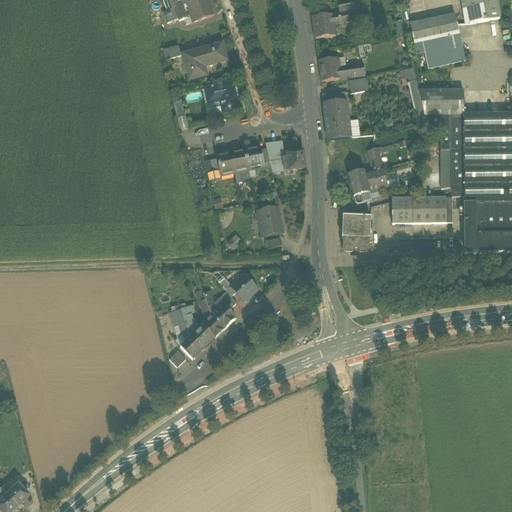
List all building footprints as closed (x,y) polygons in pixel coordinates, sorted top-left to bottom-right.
[(187,11),(192,24),(214,16),(208,0),(184,0),(188,11),(187,11)] [(499,21),(495,0),(465,0),(469,26),(499,21)] [(178,20),(179,22),(187,19),(181,2),(172,5),(174,10),(178,20)] [(338,8),(339,15),(355,11),(354,4),(338,8)] [(163,14),(167,24),(178,20),(174,10),(163,14)] [(311,19),(315,40),(335,37),(334,26),(358,22),(355,11),(339,15),(332,16),(311,19)] [(410,26),(412,37),(456,27),(454,17),(410,26)] [(424,55),(428,72),(465,63),(461,46),(460,46),(458,37),(459,37),(457,27),(456,27),(412,37),(416,57),(424,55)] [(188,78),(189,81),(206,77),(203,68),(226,62),(222,45),(183,56),(183,57),(184,61),(182,61),(187,78),(188,78)] [(164,52),(166,62),(180,58),(177,48),(164,52)] [(321,84),(341,81),(340,71),(338,60),(318,63),(321,84)] [(345,70),(340,71),(341,81),(365,77),(363,65),(345,68),(345,70)] [(409,84),(416,83),(413,69),(399,72),(401,81),(408,79),(409,84)] [(348,83),(351,96),(365,93),(362,80),(348,83)] [(416,83),(409,84),(412,97),(419,95),(416,83)] [(219,100),(222,115),(238,112),(232,84),(204,90),(205,92),(207,103),(219,100)] [(208,118),(222,115),(219,100),(207,103),(205,92),(202,92),(208,118)] [(463,231),(464,256),(511,254),(511,115),(463,117),(463,92),(418,93),(428,136),(440,133),(440,153),(451,152),(451,189),(451,199),(455,199),(455,201),(459,202),(459,199),(463,199),(464,231),(463,231)] [(322,96),(326,133),(350,131),(347,103),(346,103),(345,94),(322,96)] [(412,97),(416,112),(422,110),(419,95),(412,97)] [(173,105),(176,119),(185,117),(181,103),(173,105)] [(426,126),(422,110),(416,112),(419,127),(426,126)] [(185,117),(176,119),(180,132),(188,130),(185,117)] [(350,139),(350,131),(326,133),(327,141),(350,139)] [(266,148),(266,151),(268,158),(284,156),(282,143),(273,144),(274,146),(266,148)] [(377,150),(379,156),(389,153),(388,147),(377,150)] [(244,151),(248,173),(254,171),(264,170),(263,166),(260,152),(260,148),(244,151)] [(388,190),(387,190),(385,178),(379,156),(377,150),(368,153),(371,165),(373,172),(370,173),(370,171),(347,176),(353,199),(355,205),(357,206),(371,203),(369,195),(388,190)] [(230,154),(234,175),(240,174),(248,173),(244,151),(230,154)] [(266,151),(260,152),(263,166),(270,164),(268,158),(266,151)] [(441,178),(441,191),(451,189),(451,152),(440,153),(441,178)] [(303,153),(286,155),(287,159),(288,172),(305,170),(303,153)] [(220,179),(234,175),(230,154),(215,157),(216,161),(219,173),(220,179)] [(268,158),(270,164),(282,162),(282,160),(287,159),(286,155),(284,156),(268,158)] [(216,161),(210,162),(213,174),(219,173),(216,161)] [(207,175),(213,174),(210,162),(205,163),(207,175)] [(272,175),(284,173),(282,162),(270,164),(272,175)] [(220,180),(220,179),(219,173),(213,174),(207,175),(208,181),(209,183),(220,180)] [(242,185),(240,174),(234,175),(236,186),(242,185)] [(395,176),(385,178),(387,190),(398,187),(395,176)] [(392,226),(446,225),(445,200),(391,201),(392,226)] [(261,222),(264,238),(282,234),(278,218),(276,218),(275,211),(256,215),(258,222),(261,222)] [(341,240),(342,240),(369,241),(370,219),(342,218),(341,240)] [(237,236),(227,243),(233,250),(242,243),(237,236)] [(369,252),(369,241),(342,240),(342,251),(369,252)] [(266,244),(267,251),(281,249),(280,241),(266,244)] [(234,296),(243,305),(257,292),(243,277),(230,288),(229,290),(234,296)] [(222,291),(226,295),(230,300),(234,296),(229,290),(230,288),(227,286),(222,291)] [(195,295),(199,304),(205,302),(202,295),(202,293),(195,295)] [(208,293),(202,295),(205,302),(211,318),(211,319),(216,315),(208,293)] [(236,306),(230,300),(226,295),(219,300),(225,306),(228,310),(230,312),(236,306)] [(211,318),(205,302),(199,304),(203,315),(207,323),(211,319),(211,318)] [(216,315),(211,319),(224,331),(233,322),(224,314),(228,310),(225,306),(216,315)] [(186,336),(190,340),(194,336),(189,317),(187,309),(180,311),(183,325),(186,336)] [(169,314),(173,328),(177,327),(183,325),(180,311),(169,314)] [(214,341),(224,331),(211,319),(207,323),(202,329),(214,341)] [(179,336),(181,338),(187,343),(190,340),(186,336),(183,325),(177,327),(179,336)] [(202,352),(214,341),(202,329),(194,336),(190,340),(202,352)] [(180,350),(187,343),(181,338),(174,344),(180,350)] [(192,362),(202,352),(190,340),(187,343),(180,350),(192,362)] [(168,362),(175,369),(184,361),(177,353),(168,362)] [(10,494),(6,498),(18,509),(29,498),(18,486),(10,494)] [(0,491),(6,498),(10,494),(4,487),(0,491)] [(0,511),(14,511),(18,509),(6,498),(0,503),(0,511)]
